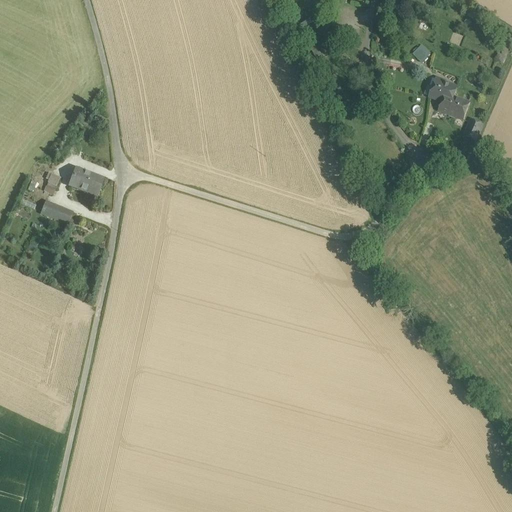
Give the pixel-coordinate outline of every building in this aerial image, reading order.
[(313,22),(299,30),(300,32),(314,24),(313,22)] [(316,27),(302,36),(303,37),(317,29),(316,27)] [(318,31),(304,39),(315,57),(331,47),(327,41),(325,42),(318,31)] [(413,55),(423,63),(432,54),(422,45),(413,55)] [(457,88),(438,81),(435,88),(433,88),(430,98),(442,103),(445,95),(454,98),(457,88)] [(454,98),(445,95),(442,103),(439,112),(463,121),(470,104),(454,98)] [(483,126),(472,121),(464,138),(476,143),(483,126)] [(103,180),(76,170),(69,187),(97,197),(103,180)] [(37,182),(32,179),(27,189),(33,192),(37,182)] [(46,187),(42,194),(47,197),(50,189),(46,187)] [(74,215),(46,203),(41,214),(70,225),(74,215)] [(105,228),(74,215),(70,225),(67,233),(98,247),(105,228)] [(33,237),(30,244),(31,244),(28,251),(34,253),(37,246),(35,245),(38,239),(33,237)]
